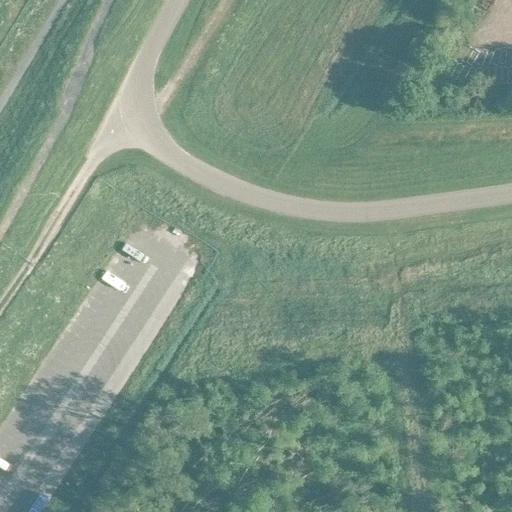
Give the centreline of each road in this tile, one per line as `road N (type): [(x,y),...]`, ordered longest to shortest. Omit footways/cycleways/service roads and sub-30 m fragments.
road 1 (track): [(0,327),(138,129)]
road 2 (track): [(247,0),(161,153)]
